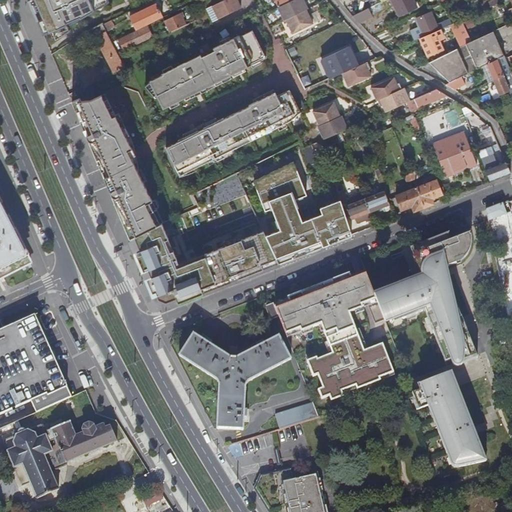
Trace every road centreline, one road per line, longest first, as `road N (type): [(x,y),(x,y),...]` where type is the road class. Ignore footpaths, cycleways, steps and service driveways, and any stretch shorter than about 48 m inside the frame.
road 1 (residential): [(138,328),(511,186)]
road 2 (primary): [(138,328),(0,23)]
road 3 (primary): [(68,274),(200,511)]
road 4 (primary): [(241,511),(138,328)]
road 5 (primary): [(0,107),(68,274)]
